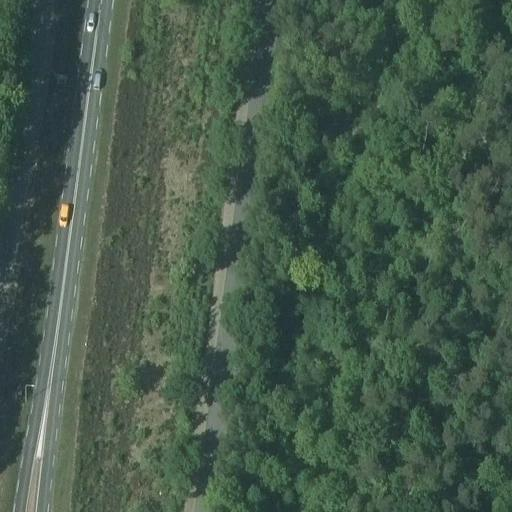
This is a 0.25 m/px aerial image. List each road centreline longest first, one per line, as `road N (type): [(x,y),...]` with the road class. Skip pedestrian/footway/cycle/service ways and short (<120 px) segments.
road 1 (primary): [(33,511),(100,0)]
road 2 (unclassified): [(205,511),(266,0)]
road 3 (tertiary): [(0,288),(43,0)]
